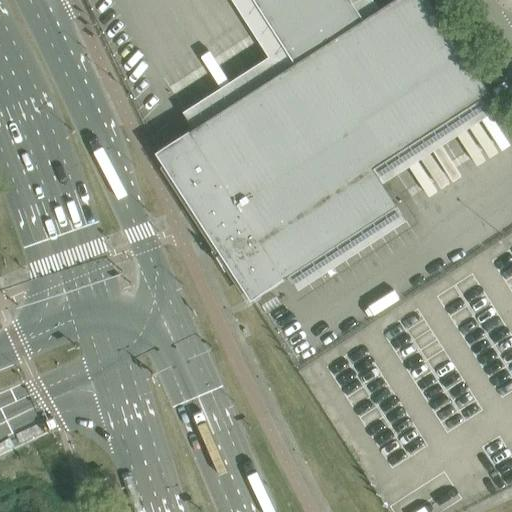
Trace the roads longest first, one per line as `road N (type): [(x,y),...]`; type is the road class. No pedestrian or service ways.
road 1 (secondary): [(175,312),(30,0)]
road 2 (secondary): [(0,73),(92,313)]
road 3 (secondary): [(264,511),(175,312)]
road 4 (secondary): [(111,369),(157,511)]
road 5 (motorway): [(0,427),(111,369)]
